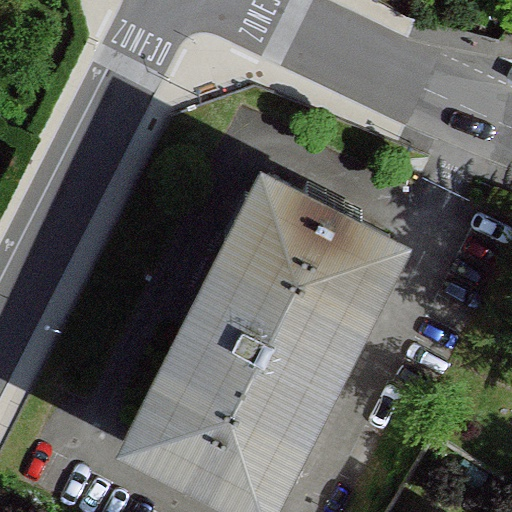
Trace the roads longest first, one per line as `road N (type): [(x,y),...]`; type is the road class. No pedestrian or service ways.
road 1 (tertiary): [(177,0),(0,338)]
road 2 (residential): [(243,0),(511,119)]
